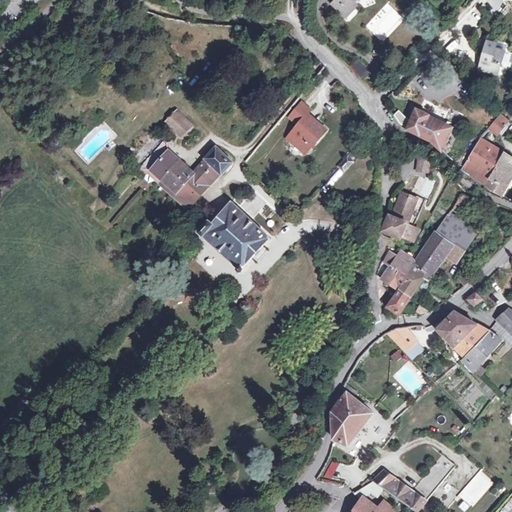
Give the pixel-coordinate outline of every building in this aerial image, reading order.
[(334,0),(331,4),(345,17),(356,5),(353,2),(355,0),(334,0)] [(495,44),(486,41),(479,69),(497,74),(504,51),(494,49),(495,44)] [(361,80),(368,71),(357,60),(349,68),(361,80)] [(298,125),(308,114),(311,111),(303,103),(290,118),(298,125)] [(392,116),(401,125),(408,119),(398,109),(392,116)] [(176,111),(166,122),(181,137),(192,127),(176,111)] [(451,128),(447,126),(446,129),(427,120),(428,117),(416,111),(409,126),(407,130),(430,141),(440,151),(451,128)] [(326,130),(308,114),(298,125),(287,139),(302,152),(309,143),(312,146),(326,130)] [(446,129),(447,126),(428,117),(427,120),(446,129)] [(504,130),(503,128),(507,124),(499,117),(489,129),(497,136),(499,134),(500,135),(504,130)] [(161,179),(178,160),(167,150),(164,140),(138,167),(140,168),(150,170),(161,179)] [(463,168),(462,169),(464,171),(486,185),(487,184),(497,168),(499,163),(504,154),(479,140),(472,153),(463,168)] [(309,143),(302,152),(305,154),(312,146),(309,143)] [(196,170),(211,183),(211,184),(221,174),(232,163),(216,148),(196,170)] [(497,168),(487,184),(492,186),(490,189),(502,196),(511,177),(511,158),(504,154),(499,163),(497,168)] [(346,156),(337,166),(343,172),(352,162),(346,156)] [(428,159),(418,158),(416,172),(427,173),(428,159)] [(162,180),(158,184),(172,196),(176,192),(176,193),(193,173),(191,171),(184,165),(178,160),(161,179),(162,180)] [(343,172),(337,166),(317,189),(323,194),(343,172)] [(150,170),(140,168),(138,172),(147,174),(152,179),(158,184),(162,180),(161,179),(150,170)] [(211,183),(196,170),(193,173),(176,193),(190,206),(211,183)] [(405,191),(403,194),(417,199),(406,225),(408,226),(413,228),(425,200),(405,191)] [(176,192),(172,196),(187,210),(190,206),(176,193),(176,192)] [(401,237),(403,238),(408,226),(406,225),(417,199),(403,194),(401,194),(393,217),(388,216),(383,231),(400,239),(401,237)] [(456,215),(467,197),(461,195),(450,211),(456,215)] [(241,271),(241,270),(241,269),(269,238),(231,202),(216,220),(214,218),(210,222),(209,221),(198,232),(239,269),(238,270),(238,271),(240,272),(241,271)] [(453,246),(446,256),(457,264),(463,254),(476,234),(464,226),(466,224),(448,213),(435,233),(453,246)] [(408,226),(403,238),(413,242),(418,230),(413,228),(408,226)] [(427,272),(422,279),(427,281),(446,256),(453,246),(435,233),(431,237),(414,263),(427,272)] [(398,290),(414,263),(399,253),(397,257),(390,252),(384,262),(390,266),(383,279),(398,290)] [(398,290),(410,298),(422,279),(427,272),(414,263),(398,290)] [(473,279),(467,273),(460,280),(465,285),(473,279)] [(433,285),(428,292),(445,303),(453,296),(433,285)] [(399,315),(410,298),(398,290),(386,307),(399,315)] [(482,299),(475,293),(467,300),(473,305),(482,299)] [(511,312),(508,310),(496,320),(511,335),(511,312)] [(436,330),(453,312),(430,324),(436,330)] [(463,357),(488,332),(453,312),(436,330),(463,357)] [(385,334),(403,353),(409,348),(416,342),(404,328),(398,328),(393,331),(388,332),(385,334)] [(488,332),(463,357),(461,360),(473,372),(484,360),(483,360),(501,340),(489,331),(488,332)] [(409,348),(403,353),(408,357),(413,353),(409,348)] [(341,399),(333,411),(334,412),(332,419),(333,439),(348,446),(372,414),(351,398),(356,392),(344,383),(343,387),(341,399)] [(383,471),(373,481),(383,489),(402,501),(416,511),(417,511),(455,466),(446,458),(443,456),(412,492),(383,471)] [(383,489),(373,481),(354,494),(360,501),(353,511),(394,511),(395,511),(383,503),(377,510),(363,499),(370,494),(369,491),(373,487),(380,492),(383,489)]
